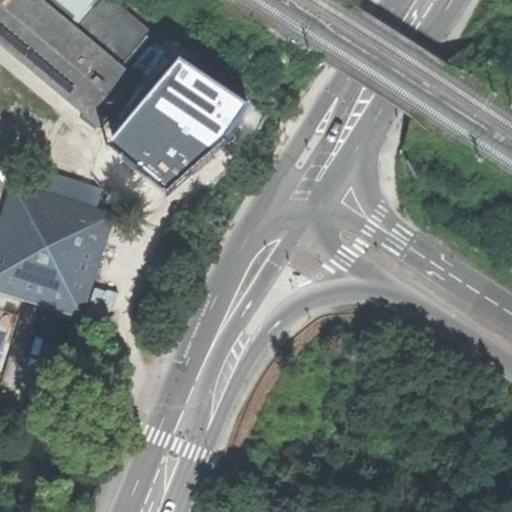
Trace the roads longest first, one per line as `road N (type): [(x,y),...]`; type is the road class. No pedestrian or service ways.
road 1 (secondary): [(511,313),(311,176)]
road 2 (secondary): [(311,176),(421,0)]
road 3 (trunk): [(212,359),(309,295),(381,288)]
road 4 (secondary): [(212,359),(145,511)]
road 5 (secondary): [(285,218),(212,359)]
road 6 (trunk): [(381,288),(511,366)]
